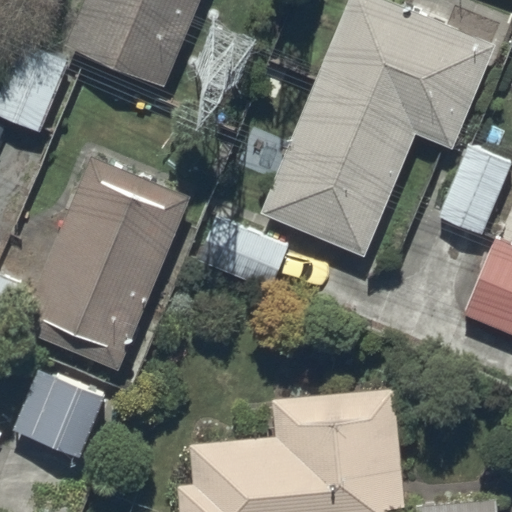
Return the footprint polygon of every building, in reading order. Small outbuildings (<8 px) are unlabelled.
[(91,0),(75,40),(169,78),(201,0),(91,0)] [(343,0),(264,198),(365,239),(418,115),(455,130),(497,27),(429,0),(343,0)] [(0,107),(48,128),(74,64),(26,44),(0,105),(0,107)] [(511,152),(511,149),(468,132),(438,200),(483,220),(511,152)] [(196,209),(98,167),(27,335),(125,377),(196,209)] [(511,231),(498,226),(468,301),(511,317),(511,231)] [(0,330),(1,331),(21,286),(0,276),(0,330)] [(389,511),(388,488),(404,487),(396,373),(273,380),(276,422),(192,427),(194,469),(183,470),(185,511),(389,511)] [(43,375),(18,431),(85,457),(107,400),(43,375)] [(499,511),(498,486),(416,492),(417,511),(499,511)]
